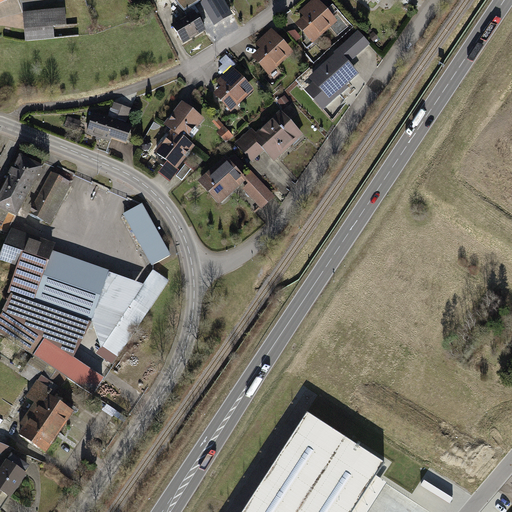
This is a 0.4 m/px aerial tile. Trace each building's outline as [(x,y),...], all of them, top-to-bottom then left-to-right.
[(197,0),(176,0),(182,9),(197,0)] [(337,24),(316,0),(314,0),(299,13),(305,20),(296,27),(312,45),(337,24)] [(65,9),(24,14),(27,42),(55,39),(54,28),(67,27),(65,9)] [(196,11),(171,25),(183,47),(208,32),(196,11)] [(294,54),(272,30),(256,45),(261,50),(251,59),(268,78),(294,54)] [(371,49),(359,36),(344,49),(356,62),(371,49)] [(339,53),(309,80),(330,103),(360,77),(339,53)] [(256,93),(233,68),(217,83),(222,88),(214,95),(232,115),(256,93)] [(109,117),(94,112),(86,134),(126,148),(134,126),(128,124),(133,111),(114,104),(109,117)] [(205,121),(181,104),(164,127),(172,133),(156,155),(179,172),(197,148),(189,143),(205,121)] [(304,139),(279,113),(257,135),(250,129),(234,144),(253,164),(264,154),(276,166),(304,139)] [(45,170),(20,157),(0,193),(0,227),(2,229),(9,216),(18,220),(45,170)] [(226,158),(198,183),(220,208),(241,190),(262,212),(276,200),(250,171),(243,178),(226,158)] [(73,181),(51,170),(28,215),(51,226),(73,181)] [(171,256),(142,207),(125,217),(153,266),(171,256)] [(0,260),(18,267),(9,293),(12,295),(0,315),(0,333),(94,395),(105,379),(169,284),(154,272),(143,286),(53,253),(56,245),(12,230),(0,257),(0,260)] [(48,453),(76,415),(50,397),(57,388),(41,376),(24,400),(37,408),(20,433),(48,453)] [(352,511),(385,463),(308,413),(244,511),(352,511)] [(0,453),(11,459),(16,450),(0,442),(0,453)] [(1,511),(28,475),(8,461),(0,471),(0,511),(1,511)]
